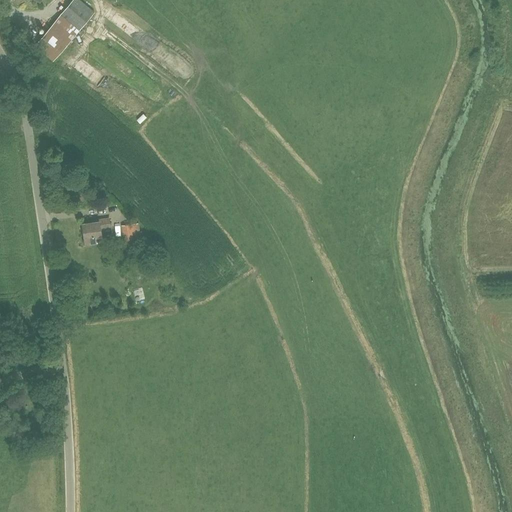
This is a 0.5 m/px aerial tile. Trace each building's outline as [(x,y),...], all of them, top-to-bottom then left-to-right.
[(95,12),(80,0),(72,0),(35,45),(53,61),(95,12)] [(158,55),(165,47),(160,44),(154,52),(158,55)] [(176,86),(171,89),(177,98),(181,95),(176,86)] [(79,176),(86,184),(89,180),(83,173),(79,176)] [(84,238),(85,244),(93,243),(92,237),(101,235),(100,227),(110,226),(109,219),(92,221),(93,223),(82,224),(84,238)] [(139,223),(138,223),(122,225),(124,244),(143,241),(142,231),(140,232),(139,223)]
